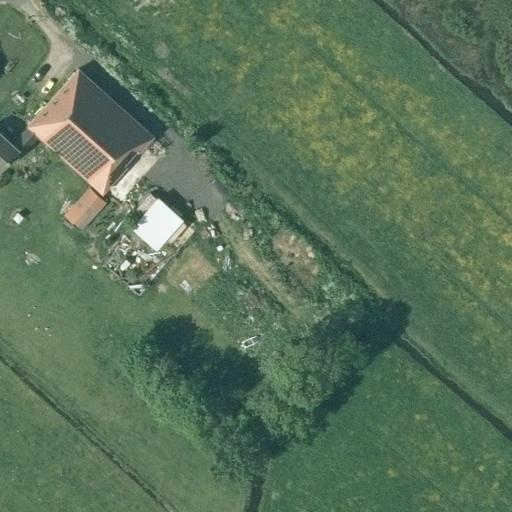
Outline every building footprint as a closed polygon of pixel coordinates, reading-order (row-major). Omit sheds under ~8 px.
[(153,136),(78,68),(27,125),(27,126),(12,143),(0,133),(0,168),(17,150),(22,154),(38,136),(101,193),(153,136)] [(117,201),(141,175),(130,165),(106,191),(117,201)] [(81,227),(107,200),(89,183),(64,211),(81,227)] [(151,222),(166,199),(157,193),(141,215),(151,222)] [(162,234),(180,250),(197,231),(179,215),(162,234)] [(172,278),(185,288),(208,258),(195,248),(172,278)]
